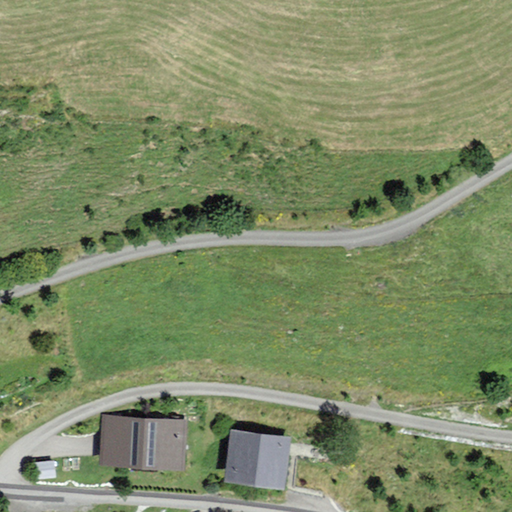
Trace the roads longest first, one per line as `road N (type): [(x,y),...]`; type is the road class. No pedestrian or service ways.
road 1 (unclassified): [(0,297),(179,243),(384,232),(511,161)]
road 2 (unclassified): [(274,511),(0,491)]
